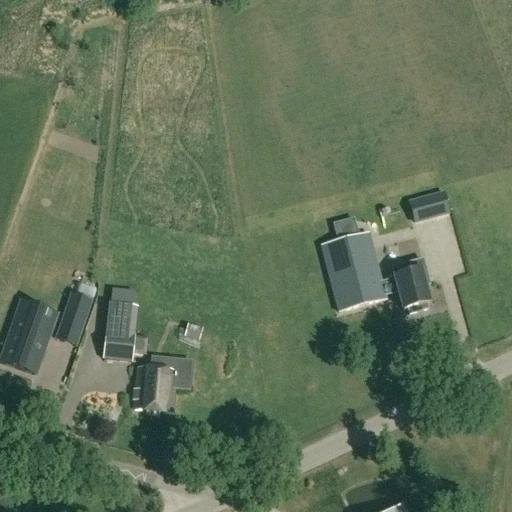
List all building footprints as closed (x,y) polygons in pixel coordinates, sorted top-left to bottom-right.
[(449,217),(443,195),(438,196),(408,204),(414,227),(443,218),(449,217)] [(367,236),(358,238),(353,221),(332,227),(337,244),(320,248),(338,314),(385,302),(383,297),(398,293),(403,313),(407,312),(409,317),(427,312),(426,307),(429,307),(424,289),(429,288),(422,263),(391,271),(395,282),(380,286),(380,285),(367,236)] [(82,326),(90,303),(72,297),(64,320),(82,326)] [(47,323),(49,314),(50,310),(47,308),(43,307),(39,306),(36,305),(32,317),(22,314),(17,328),(5,361),(31,370),(43,337),(42,336),(47,323)] [(198,344),(200,338),(202,331),(201,330),(187,327),(183,339),(198,344)] [(130,364),(133,337),(106,334),(103,362),(130,364)] [(170,416),(174,366),(145,364),(144,372),(137,372),(133,412),(170,416)]
